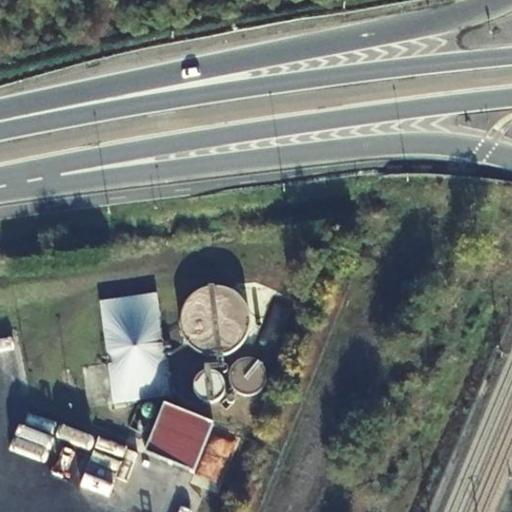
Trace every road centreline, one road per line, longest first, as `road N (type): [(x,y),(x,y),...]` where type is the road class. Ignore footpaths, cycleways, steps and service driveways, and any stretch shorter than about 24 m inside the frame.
road 1 (primary): [(0,176),(217,136),(511,98)]
road 2 (primary): [(511,56),(0,125)]
road 3 (motorway): [(502,0),(0,117)]
road 4 (motorway): [(0,189),(403,143),(511,158)]
